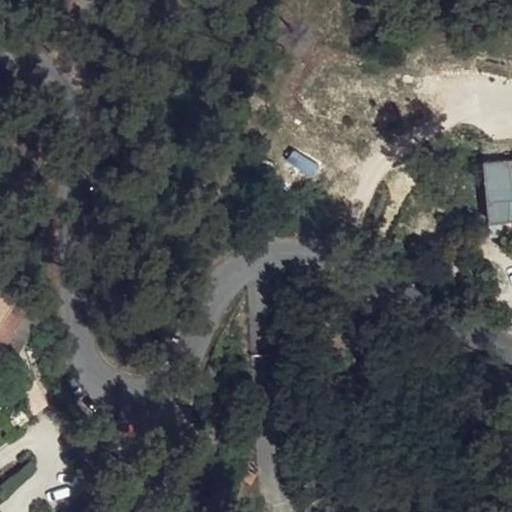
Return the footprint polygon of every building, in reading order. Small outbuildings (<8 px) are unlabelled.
[(492,222),(511,220),(511,211),(511,160),(486,163),(492,222)] [(492,222),(493,228),(511,225),(511,221),(511,220),(492,222)] [(0,300),(0,358),(0,359),(26,311),(14,304),(23,289),(13,283),(8,290),(6,289),(2,297),(0,300)] [(26,311),(0,359),(13,365),(39,318),(26,311)] [(22,387),(34,413),(47,403),(36,377),(22,387)] [(160,511),(150,502),(141,511),(160,511)]
